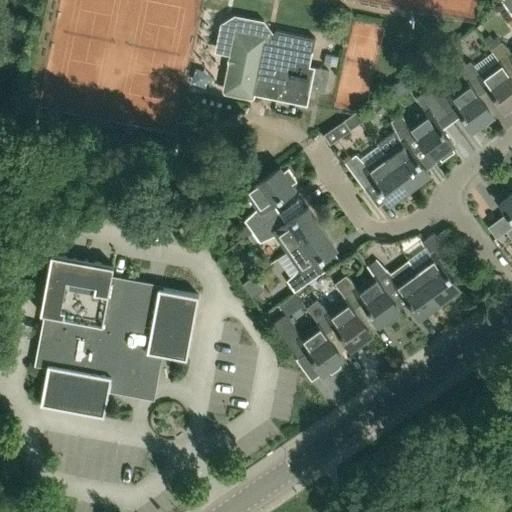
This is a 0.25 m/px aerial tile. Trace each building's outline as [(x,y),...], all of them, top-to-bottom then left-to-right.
[(511,0),(500,0),(511,15),(511,0)] [(263,44),(264,41),(261,36),(243,32),(238,35),(233,62),(228,65),(224,88),(226,92),(249,96),(253,94),(306,105),(310,88),(323,91),(328,70),(309,66),(315,38),(276,30),(273,32),(270,46),(263,44)] [(511,51),(502,42),(490,50),(499,62),(510,77),(511,75),(511,51)] [(459,69),(468,82),(479,97),(489,89),(504,110),(511,104),(511,80),(510,77),(499,62),(483,74),(469,62),(459,69)] [(377,83),(376,64),(350,66),(351,85),(377,83)] [(438,81),(428,89),(448,116),(458,109),(473,130),(492,115),(479,97),(468,82),(451,94),(438,81)] [(438,123),(448,116),(428,89),(416,97),(419,102),(401,116),(423,146),(433,159),(437,156),(441,162),(454,152),(450,147),(453,144),(438,123)] [(330,143),(361,122),(367,118),(360,108),(324,133),(330,143)] [(394,131),(377,143),(389,161),(409,189),(429,174),(414,153),(423,146),(401,116),(400,115),(390,122),(394,131)] [(376,144),(383,155),(367,167),(355,154),(345,162),(364,189),(374,181),(390,203),(409,189),(389,161),(377,143),(376,144)] [(294,187),(292,184),(297,181),(289,169),(284,172),(281,168),(246,191),(258,209),(245,221),(252,231),(279,213),(272,202),(294,187)] [(511,193),(499,203),(511,220),(511,226),(504,232),(511,242),(511,193)] [(279,213),(252,231),(260,243),(277,235),(288,252),(322,229),(308,208),(286,223),(279,213)] [(335,249),(322,229),(288,252),(278,258),(290,277),(286,281),(294,292),(321,274),(314,264),(335,249)] [(415,270),(439,303),(459,289),(444,267),(453,261),(434,234),(423,242),(432,258),(415,270)] [(56,317),(48,363),(40,404),(104,416),(109,387),(134,392),(135,387),(137,384),(144,379),(148,378),(153,378),(157,354),(186,359),(198,296),(111,280),(113,267),(51,255),(40,314),(56,317)] [(367,266),(375,277),(394,303),(404,296),(419,318),(439,303),(415,270),(398,282),(385,270),(375,260),(367,266)] [(334,284),(346,301),(353,311),(364,303),(379,324),(383,322),(386,327),(398,318),(395,313),(399,310),(394,303),(375,277),(358,289),(345,276),(334,284)] [(305,308),(318,326),(325,336),(335,328),(350,350),(371,335),(353,311),(346,301),(330,313),(317,300),(305,308)] [(285,314),(271,324),(295,360),(307,352),(322,374),(326,371),(328,373),(330,374),(340,367),(340,364),(339,362),(342,360),(325,336),(318,326),(301,338),(285,314)]
